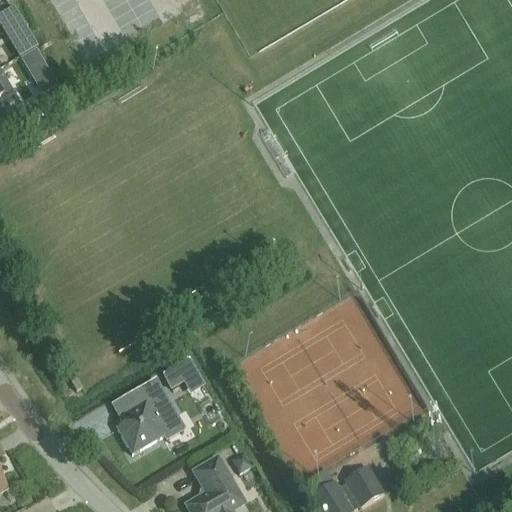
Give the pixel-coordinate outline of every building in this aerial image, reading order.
[(0,73),(0,115),(18,104),(0,73)] [(167,378),(178,394),(197,382),(186,365),(167,378)] [(76,394),(81,390),(76,382),(71,385),(76,394)] [(159,428),(175,418),(155,384),(131,397),(138,409),(119,421),(123,427),(116,431),(132,457),(165,438),(159,428)] [(239,477),(252,470),(244,455),(231,462),(239,477)] [(235,511),(244,507),(217,460),(192,475),(202,491),(199,500),(185,508),(187,511),(235,511)] [(384,497),(369,471),(346,484),(348,487),(340,492),(336,486),(313,499),(320,511),(357,511),(361,510),(362,510),(384,497)]
